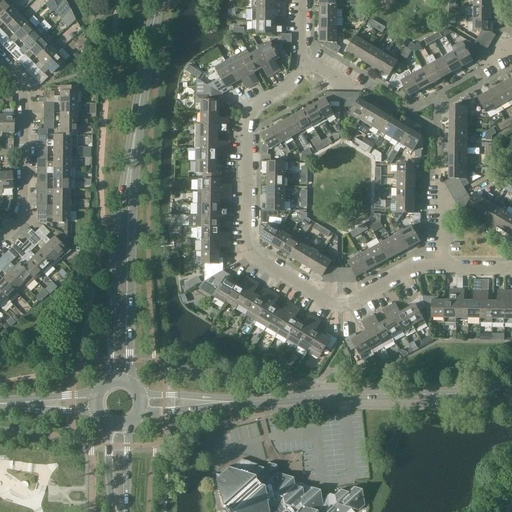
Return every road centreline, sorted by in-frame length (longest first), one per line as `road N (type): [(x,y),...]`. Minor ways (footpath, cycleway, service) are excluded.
road 1 (residential): [(301,65),(293,82),(249,116),(250,252),(339,304),(407,269),(443,266)]
road 2 (tertiary): [(260,401),(511,394)]
road 3 (tertiary): [(132,144),(111,247),(111,382)]
road 4 (tertiary): [(128,383),(132,144)]
road 5 (residential): [(0,237),(19,213),(23,151),(21,92),(0,63)]
road 6 (tertiary): [(132,144),(158,0)]
road 7 (tertiary): [(139,411),(260,401)]
road 8 (tertiary): [(260,401),(139,395)]
